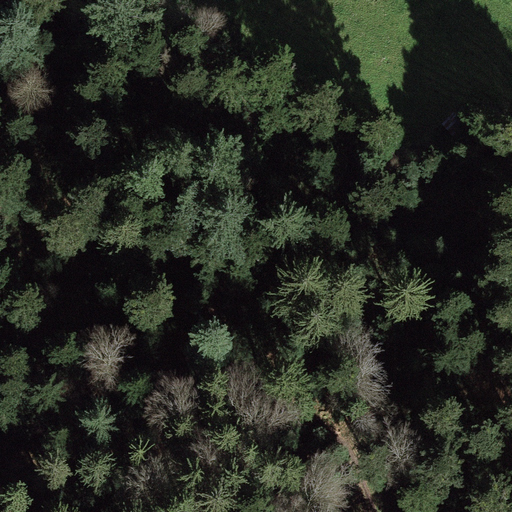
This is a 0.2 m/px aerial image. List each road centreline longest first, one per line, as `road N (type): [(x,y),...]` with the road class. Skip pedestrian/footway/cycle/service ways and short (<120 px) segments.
road 1 (track): [(0,394),(278,393),(315,425),(370,511)]
road 2 (track): [(0,228),(156,291),(278,393)]
